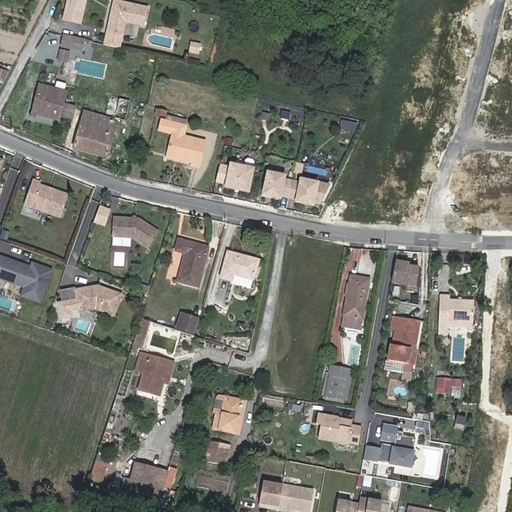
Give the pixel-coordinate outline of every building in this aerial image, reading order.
[(147,5),(123,0),(113,0),(107,30),(104,43),(120,46),(123,33),(126,20),(144,24),(147,5)] [(64,3),(60,17),(75,20),(78,7),(65,4),(64,3)] [(80,37),(60,32),(58,42),(73,46),(73,43),(78,44),(80,37)] [(200,44),(190,41),(189,49),(198,51),(200,44)] [(57,47),(54,57),(62,58),(64,48),(57,47)] [(48,78),(46,85),(56,88),(58,80),(48,78)] [(46,85),(42,84),(35,113),(58,118),(65,90),(56,88),(46,85)] [(115,123),(124,125),(130,99),(117,95),(115,100),(118,101),(115,110),(87,104),(74,148),(106,157),(115,123)] [(62,119),(73,120),(75,105),(64,103),(62,119)] [(166,117),(167,111),(156,108),(155,114),(166,117)] [(268,123),(269,114),(262,112),(260,122),(268,123)] [(171,134),(166,156),(191,162),(190,166),(199,168),(205,142),(182,136),(185,125),(160,120),(158,131),(171,134)] [(191,162),(166,156),(166,160),(190,166),(191,162)] [(219,165),(216,180),(226,183),(226,186),(248,191),(252,172),(244,170),(244,166),(231,163),(230,167),(219,165)] [(303,164),(301,163),(299,169),(294,168),(293,173),(301,174),(303,164)] [(268,172),(263,194),(280,198),(280,195),(297,199),(296,202),(313,205),(313,202),(319,204),(329,185),(301,179),(300,183),(284,179),(285,176),(268,172)] [(42,183),(33,181),(25,205),(61,218),(69,196),(41,186),(42,183)] [(86,215),(93,217),(97,202),(90,200),(86,215)] [(139,218),(114,217),(113,236),(133,237),(149,247),(159,231),(139,218)] [(0,233),(0,238),(7,240),(9,232),(1,231),(0,233)] [(186,253),(178,282),(197,287),(207,248),(177,240),(174,251),(186,253)] [(233,275),(253,280),(258,260),(228,253),(221,278),(232,281),(233,275)] [(26,266),(0,256),(0,278),(25,287),(22,295),(31,298),(33,294),(42,297),(46,286),(49,284),(47,281),(51,270),(33,264),(31,268),(31,270),(25,268),(26,266)] [(409,265),(396,263),(392,283),(416,287),(419,269),(409,268),(409,265)] [(349,316),(348,322),(347,326),(361,329),(370,278),(351,275),(343,315),(349,316)] [(97,286),(75,290),(79,311),(95,308),(114,314),(121,294),(97,286)] [(448,319),(473,320),(473,300),(449,299),(449,295),(440,294),(439,332),(447,332),(448,324),(448,319)] [(197,316),(188,312),(182,327),(192,331),(197,316)] [(397,345),(394,344),(392,344),(389,359),(414,364),(417,348),(415,348),(411,347),(414,332),(418,333),(419,333),(421,320),(399,316),(396,329),(400,329),(397,345)] [(150,320),(141,317),(130,351),(138,353),(150,320)] [(247,349),(247,339),(230,339),(230,348),(247,349)] [(136,395),(157,402),(169,366),(159,363),(160,359),(142,353),(136,372),(142,373),(136,395)] [(332,366),(327,395),(347,398),(351,369),(332,366)] [(125,397),(132,373),(124,370),(116,395),(125,397)] [(449,395),(451,379),(437,378),(435,394),(449,395)] [(453,379),(452,398),(460,398),(461,380),(453,379)] [(212,413),(213,413),(218,414),(215,429),(234,433),(241,401),(225,398),(219,396),(217,398),(215,399),(212,413)] [(241,401),(234,433),(239,434),(246,402),(241,401)] [(336,436),(335,441),(358,445),(361,427),(351,425),(352,422),(337,419),(338,417),(318,414),(316,424),(321,425),(319,434),(336,436)] [(380,449),(378,462),(410,468),(415,438),(403,436),(404,433),(395,431),(396,428),(384,425),(381,440),(394,443),(394,446),(381,444),(380,449)] [(216,444),(215,453),(227,455),(228,447),(216,444)] [(380,449),(365,447),(363,459),(378,462),(380,449)] [(212,464),(224,466),(227,455),(215,453),(212,464)] [(102,482),(107,459),(95,456),(89,479),(102,482)] [(126,490),(147,495),(149,486),(154,468),(134,463),(129,480),(126,490)] [(147,495),(157,498),(166,472),(154,468),(149,486),(147,495)] [(196,483),(204,485),(208,473),(200,471),(196,483)] [(282,485),(251,480),(247,501),(270,506),(270,508),(278,510),(282,485)] [(309,511),(313,490),(282,485),(278,510),(286,511),(287,508),(308,511),(309,511)] [(379,511),(382,502),(360,498),(359,504),(357,511),(379,511)] [(357,511),(359,504),(337,500),(335,511),(357,511)]
